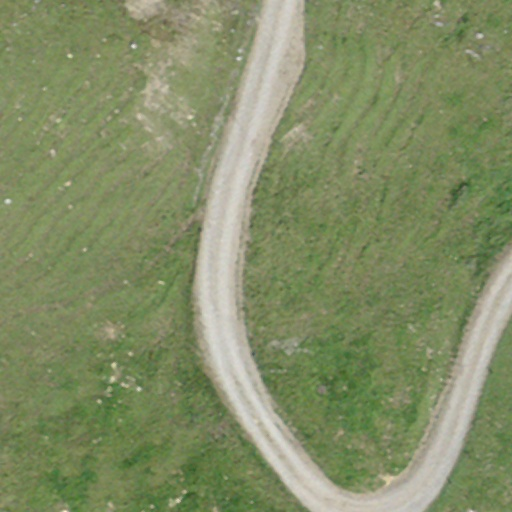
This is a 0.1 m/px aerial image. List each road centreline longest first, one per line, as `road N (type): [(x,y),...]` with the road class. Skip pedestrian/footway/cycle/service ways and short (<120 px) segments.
road 1 (track): [(365,511),(337,507),(312,489),(246,405),(213,344),(204,295),(282,0)]
road 2 (track): [(511,260),(488,297),(423,485),(396,508),(377,511)]
